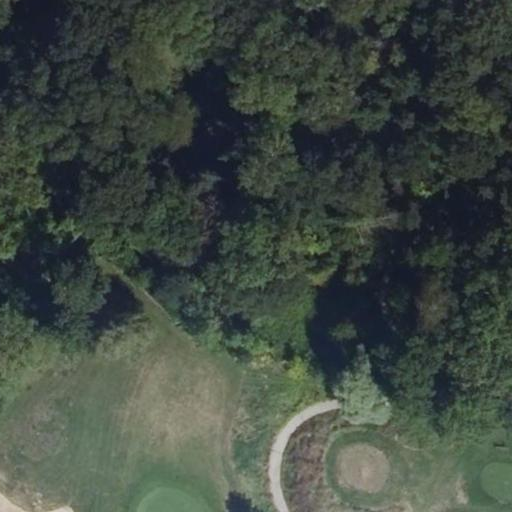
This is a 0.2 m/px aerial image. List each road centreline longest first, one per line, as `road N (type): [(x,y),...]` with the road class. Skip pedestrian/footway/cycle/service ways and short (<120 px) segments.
road 1 (track): [(88,224),(174,235),(372,300),(511,325)]
road 2 (track): [(33,0),(18,94),(88,224)]
road 3 (track): [(0,342),(88,224)]
